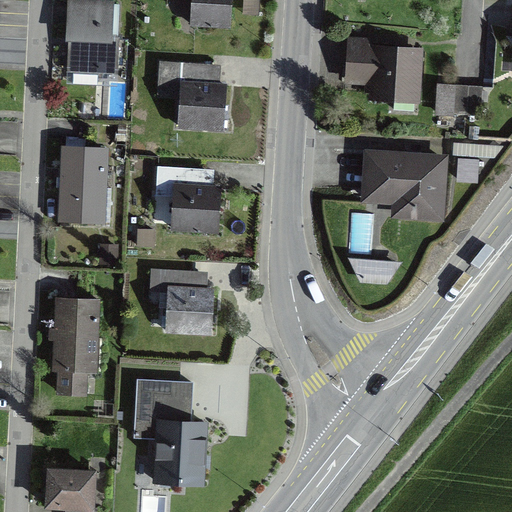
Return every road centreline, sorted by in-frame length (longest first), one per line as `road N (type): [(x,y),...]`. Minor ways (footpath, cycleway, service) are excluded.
road 1 (residential): [(13,511),(41,0)]
road 2 (residential): [(365,421),(307,333),(291,282),(286,215),(299,0)]
road 3 (primary): [(511,235),(365,421)]
